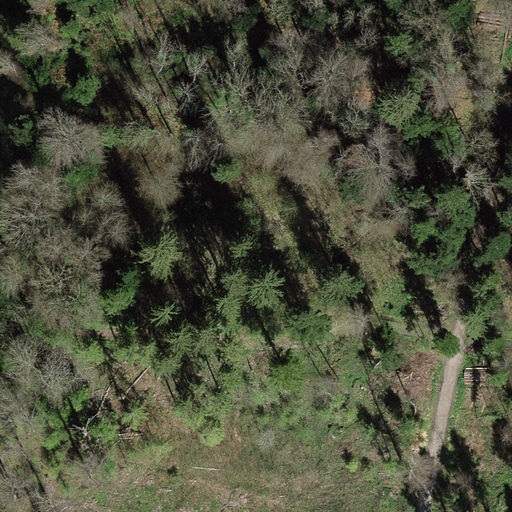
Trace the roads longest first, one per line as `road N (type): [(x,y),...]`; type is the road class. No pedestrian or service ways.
road 1 (track): [(511,100),(422,511)]
road 2 (track): [(0,403),(12,349),(0,27)]
